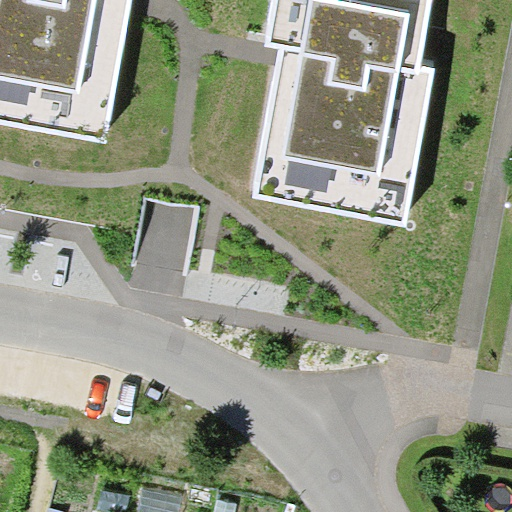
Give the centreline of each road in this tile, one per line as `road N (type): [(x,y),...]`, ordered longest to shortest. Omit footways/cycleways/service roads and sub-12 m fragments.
road 1 (residential): [(315,404),(149,348),(0,318)]
road 2 (residential): [(511,403),(428,391),(315,404)]
